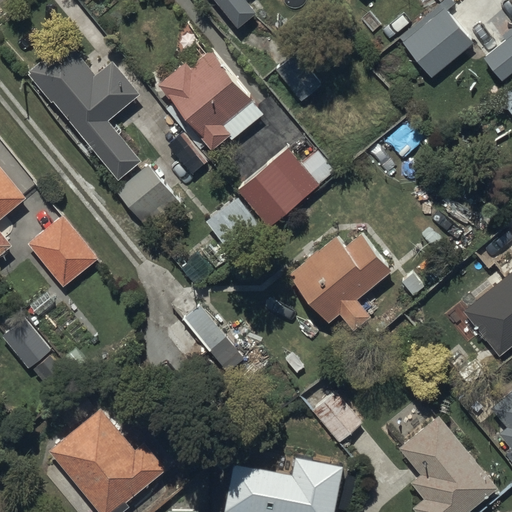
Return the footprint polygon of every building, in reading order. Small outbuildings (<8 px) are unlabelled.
[(217,0),(243,31),(261,17),(246,0),(217,0)] [(458,11),(452,3),(401,44),(434,84),(479,47),(453,15),(458,11)] [(511,39),(486,62),(505,85),(511,78),(511,39)] [(54,108),(57,106),(122,186),(144,168),(111,126),(143,100),(117,68),(99,82),(71,48),(31,79),(54,108)] [(187,67),(160,88),(214,154),(231,141),(234,144),(266,118),(215,55),(192,73),(187,67)] [(325,88),(298,56),(277,74),(304,106),(325,88)] [(307,140),(242,193),(272,231),(338,177),(307,140)] [(0,157),(0,244),(11,235),(0,221),(0,208),(25,188),(0,157)] [(152,166),(120,193),(155,235),(187,208),(152,166)] [(99,250),(63,207),(27,236),(63,279),(99,250)] [(335,327),(397,275),(366,239),(350,253),(340,242),(295,280),(335,327)] [(504,358),(511,351),(511,277),(467,314),(473,322),(465,329),(475,341),(484,334),(504,358)] [(232,342),(205,310),(174,336),(201,368),(232,342)] [(35,358),(50,345),(22,311),(6,324),(35,358)] [(50,345),(35,358),(32,361),(47,377),(65,361),(50,345)] [(362,417),(334,384),(311,404),(339,436),(362,417)] [(511,398),(495,412),(510,430),(502,437),(511,448),(511,456),(509,459),(511,463),(511,398)] [(125,492),(163,461),(142,435),(134,441),(100,399),(47,441),(104,511),(107,509),(109,511),(110,511),(129,497),(125,492)] [(458,511),(497,481),(438,408),(398,440),(420,467),(411,474),(424,491),(412,501),(421,511),(458,511)] [(332,511),(343,457),(295,447),(291,466),(232,455),(223,502),(259,509),(258,511),(332,511)] [(198,511),(199,503),(168,502),(167,511),(198,511)]
